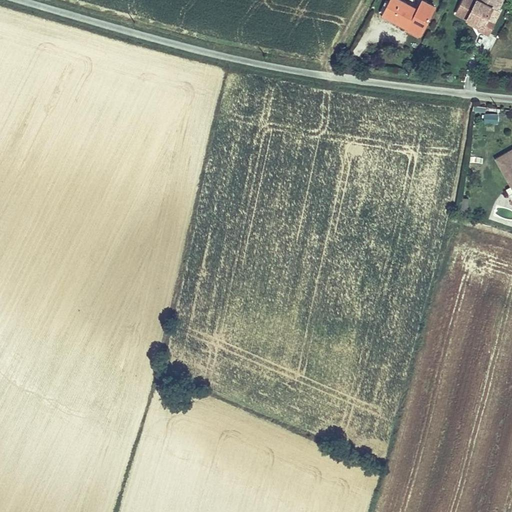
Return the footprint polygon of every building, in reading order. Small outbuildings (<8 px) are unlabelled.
[(417,12),(394,0),(390,0),(383,14),(422,34),(436,7),(423,0),(417,12)] [(494,8),(478,0),(465,0),(458,13),(472,20),(484,26),(482,29),(482,30),(489,34),(496,22),(488,18),(494,8)] [(422,34),(383,14),(382,17),(420,37),(422,34)] [(484,26),(472,20),(471,23),(482,29),(484,26)] [(498,115),(486,115),(486,123),(498,122),(498,115)] [(511,198),(511,150),(495,160),(509,184),(505,186),(511,198)]
